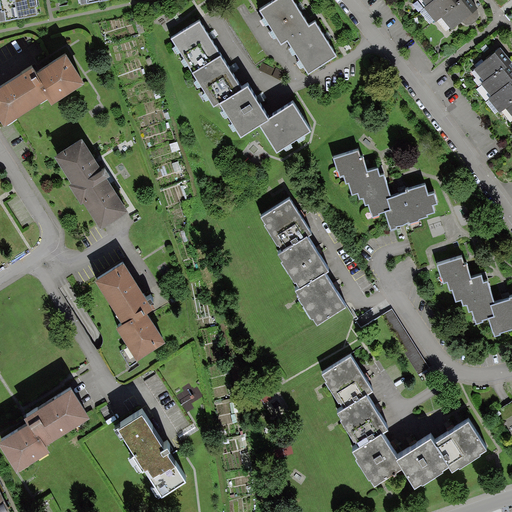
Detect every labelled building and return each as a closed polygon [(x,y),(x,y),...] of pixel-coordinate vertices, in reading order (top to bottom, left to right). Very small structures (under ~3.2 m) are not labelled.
[(0,0),(0,24),(38,16),(34,0),(0,0)] [(326,40),(315,22),(309,26),(298,10),(291,0),(276,0),(259,11),(281,44),(287,40),(308,72),(336,54),(326,40)] [(418,0),(426,8),(435,0),(418,0)] [(435,0),(426,8),(424,10),(435,22),(440,18),(455,4),(451,0),(435,0)] [(455,4),(440,18),(451,30),(471,12),(460,0),(455,4)] [(212,35),(200,18),(170,37),(213,103),(220,99),(243,84),(233,69),(212,35)] [(65,52),(35,70),(32,65),(0,83),(0,114),(3,120),(49,94),(53,100),(82,82),(65,52)] [(495,54),(475,71),(486,84),(503,70),(506,67),(495,54)] [(486,84),(483,86),(493,99),(510,85),(511,83),(511,80),(503,70),(486,84)] [(260,98),(248,80),(243,84),(220,99),(242,133),(260,121),(270,115),(260,98)] [(493,99),(490,101),(500,113),(506,109),(511,103),(511,87),(510,85),(493,99)] [(318,135),(294,99),(282,107),(270,115),(260,121),(284,157),(318,135)] [(78,137),(52,154),(99,225),(125,208),(78,137)] [(357,147),(333,155),(339,172),(343,171),(345,180),(348,179),(351,190),(357,188),(359,195),(362,194),(365,201),(368,200),(372,213),(379,211),(378,209),(385,207),(389,205),(386,195),(390,193),(382,169),(378,170),(376,163),(366,166),(364,161),(362,153),(359,154),(357,147)] [(390,193),(386,195),(389,205),(385,207),(391,227),(396,225),(396,223),(407,220),(407,222),(419,218),(418,216),(426,213),(426,211),(434,209),(432,201),(436,200),(433,190),(427,192),(423,182),(405,187),(405,189),(397,191),(390,193)] [(291,195),(261,215),(283,248),(307,232),(313,229),(301,211),(291,195)] [(283,248),(277,251),(299,286),(325,269),(329,267),(318,251),(307,232),(283,248)] [(462,255),(438,263),(444,280),(448,279),(451,288),(453,287),(457,298),(462,296),(464,303),(468,302),(470,309),(474,308),(478,321),(484,319),(484,317),(490,315),(494,313),(491,303),(495,301),(488,277),(483,278),(481,271),(471,274),(469,269),(467,261),(464,261),(462,255)] [(120,260),(95,276),(123,320),(115,325),(136,357),(162,340),(141,308),(148,304),(120,260)] [(299,286),(295,289),(317,324),(348,304),(337,288),(325,269),(299,286)] [(495,301),(491,303),(494,313),(490,315),(496,335),(502,333),(501,331),(511,328),(511,294),(510,295),(511,296),(505,298),(495,301)] [(418,373),(430,366),(395,306),(383,313),(418,373)] [(352,353),(322,372),(344,406),(367,392),(374,388),(360,366),(352,353)] [(89,417),(70,388),(24,418),(28,424),(35,436),(38,434),(45,445),(89,417)] [(344,406),(337,411),(358,444),(384,428),(388,425),(378,408),(367,392),(344,406)] [(141,408),(117,424),(160,491),(184,476),(164,445),(141,408)] [(451,430),(436,439),(452,463),(456,471),(490,450),(470,418),(451,430)] [(28,424),(0,441),(0,446),(15,471),(48,451),(45,445),(38,434),(35,436),(28,424)] [(375,483),(406,463),(399,453),(394,444),(384,428),(358,444),(353,447),(375,483)] [(417,442),(399,453),(406,463),(419,484),(452,463),(436,439),(432,432),(417,442)] [(0,511),(9,511),(0,493),(0,511)] [(255,511),(255,506),(245,506),(245,501),(236,500),(236,511),(240,511),(255,511)]
